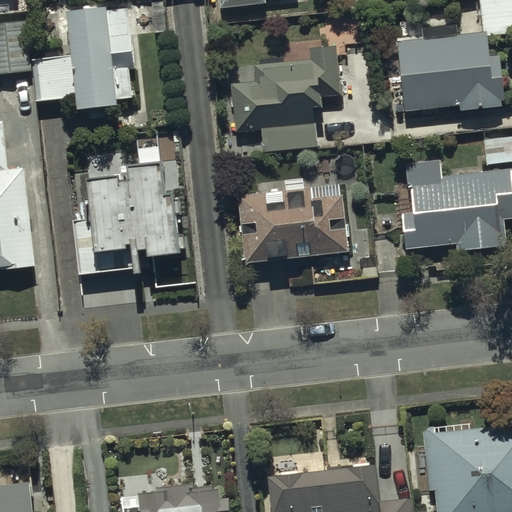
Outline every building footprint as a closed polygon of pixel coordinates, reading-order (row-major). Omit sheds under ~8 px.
[(219,0),(221,13),(266,8),(265,1),(271,0),(219,0)] [(511,0),(498,0),(479,2),(483,38),(455,41),(454,32),(422,36),(423,43),(397,46),(404,115),(459,109),(460,118),(500,113),(499,106),(504,106),(499,61),(489,62),(486,41),(511,38),(511,0)] [(73,64),(34,67),(37,109),(77,106),(79,123),(118,120),(117,105),(133,104),(131,74),(134,74),(129,10),(69,14),(73,64)] [(0,42),(0,78),(32,74),(27,39),(0,42)] [(255,88),(231,90),(234,138),(260,136),(262,158),(318,154),(315,118),(320,117),(319,102),(341,100),(338,53),(309,55),(310,64),(253,68),(255,88)] [(24,175),(8,177),(3,123),(0,123),(0,273),(4,274),(4,276),(33,274),(24,175)] [(511,139),(483,142),(486,170),(511,167),(511,139)] [(73,212),(80,271),(127,265),(128,276),(140,275),(138,254),(148,252),(148,259),(179,256),(172,196),(164,197),(160,162),(130,165),(132,183),(119,184),(118,173),(79,177),(83,211),(73,212)] [(440,167),(404,169),(407,220),(401,221),(403,253),(456,250),(457,261),(505,258),(503,226),(511,225),(511,210),(510,178),(441,183),(440,167)] [(287,197),(236,203),(244,271),(349,259),(340,184),(309,188),(310,194),(305,194),(304,183),(286,185),(287,197)] [(434,494),(435,511),(511,511),(511,429),(469,433),(469,428),(422,432),(428,495),(434,494)] [(376,467),(267,477),(270,511),(415,511),(414,494),(378,497),(376,467)] [(157,494),(139,495),(140,511),(231,511),(231,503),(220,503),(220,491),(193,492),(193,488),(157,490),(157,494)] [(43,511),(42,490),(0,492),(0,511),(43,511)]
